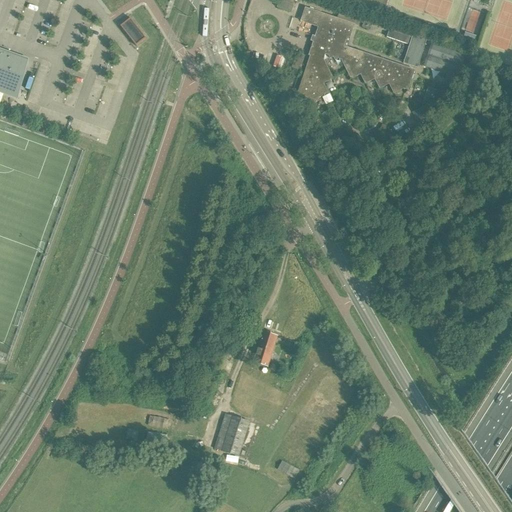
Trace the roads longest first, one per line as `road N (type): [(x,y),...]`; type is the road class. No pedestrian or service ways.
road 1 (secondary): [(490,511),(314,220)]
road 2 (secondary): [(209,0),(210,58),(314,220)]
road 3 (secondary): [(314,220),(296,173),(231,66),(220,34),(223,0)]
road 4 (unclassified): [(470,511),(397,403)]
